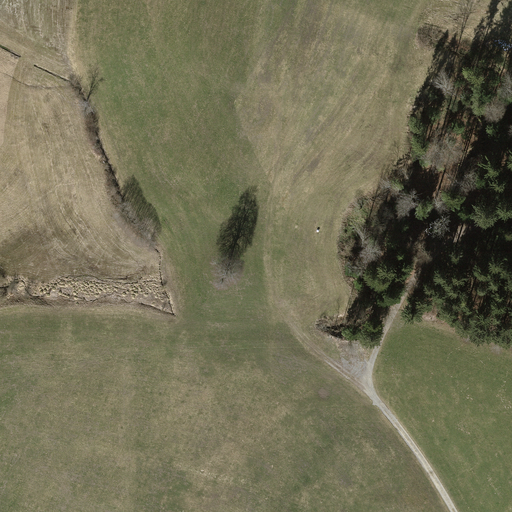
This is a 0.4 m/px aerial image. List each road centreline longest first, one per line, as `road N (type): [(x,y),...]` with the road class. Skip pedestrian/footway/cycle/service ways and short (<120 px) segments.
road 1 (track): [(362,386),(303,339),(272,293),(272,190)]
road 2 (track): [(451,511),(362,386),(394,313)]
